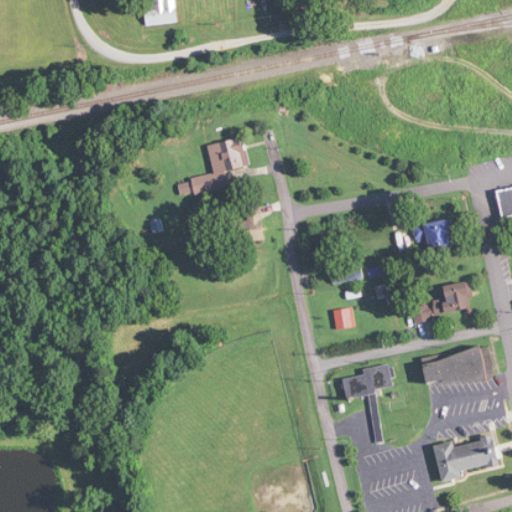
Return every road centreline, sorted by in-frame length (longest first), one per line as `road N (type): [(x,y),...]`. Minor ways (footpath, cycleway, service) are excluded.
road 1 (residential): [(73,0),(98,47),(145,56),(401,21),(447,0)]
road 2 (residential): [(351,511),(289,215)]
road 3 (residential): [(289,215),(511,171)]
road 4 (residential): [(315,367),(511,324)]
road 5 (residential): [(478,179),(508,325)]
